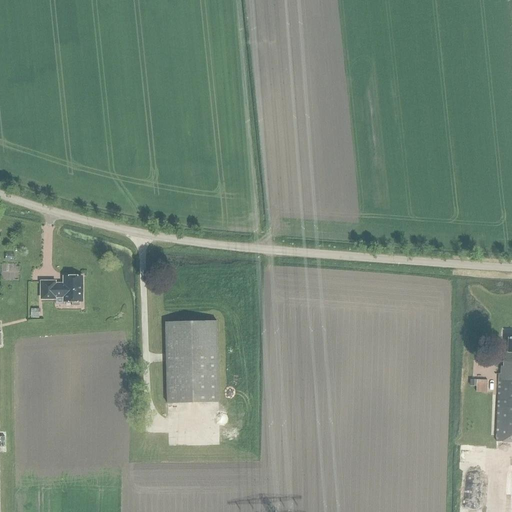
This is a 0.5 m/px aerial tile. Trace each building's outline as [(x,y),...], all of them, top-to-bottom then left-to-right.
[(41,283),(41,299),(54,299),(54,298),(56,298),(56,304),(64,304),(64,302),(72,302),(72,307),(79,306),(79,302),(81,302),(81,277),(64,277),(64,285),(55,285),(54,285),(54,283),(41,283)] [(39,309),(31,309),(31,319),(39,319),(39,309)] [(217,321),(165,322),(167,404),(219,403),(217,321)] [(498,374),(495,442),(511,442),(511,337),(511,338),(508,338),(508,351),(504,352),(504,367),(501,367),(501,374),(498,374)] [(487,392),(488,381),(476,381),(476,392),(487,392)]
